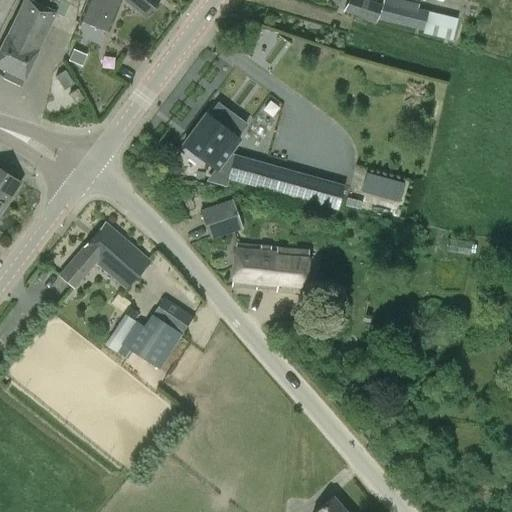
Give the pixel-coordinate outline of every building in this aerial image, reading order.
[(23,0),(0,47),(0,67),(6,70),(2,77),(19,86),(22,78),(54,12),(61,0),(76,7),(77,0),(23,0)] [(88,0),(80,20),(108,30),(120,0),(88,0)] [(125,0),(144,16),(156,0),(125,0)] [(451,41),(457,19),(417,8),(418,3),(403,0),(382,0),(382,3),(371,0),(347,0),(343,11),(376,22),(377,20),(423,31),(422,33),(451,41)] [(70,51),(65,61),(80,68),(85,58),(70,51)] [(66,70),(56,76),(64,90),(74,84),(66,70)] [(83,99),(77,89),(69,93),(75,103),(83,99)] [(183,144),(206,160),(219,170),(241,140),(228,130),(205,114),(183,144)] [(227,178),(276,192),(284,167),(235,153),(227,178)] [(0,213),(20,183),(0,169),(0,213)] [(209,238),(241,228),(232,201),(200,211),(209,238)] [(74,288),(97,262),(126,288),(148,261),(105,223),(59,275),(74,288)] [(472,243),(449,239),(447,250),(470,254),(472,243)] [(303,294),(308,250),(237,242),(232,285),(257,287),(257,286),(277,288),(277,291),(303,294)] [(181,334),(193,316),(163,297),(151,315),(181,334)] [(127,305),(123,311),(131,317),(136,311),(127,305)] [(123,343),(122,345),(131,351),(159,369),(181,334),(151,315),(144,325),(137,321),(123,343)] [(123,343),(113,336),(108,344),(118,351),(122,345),(123,343)] [(347,511),(333,496),(314,511),(347,511)]
